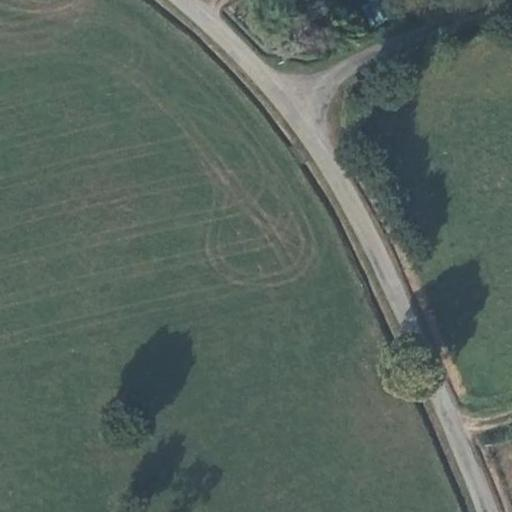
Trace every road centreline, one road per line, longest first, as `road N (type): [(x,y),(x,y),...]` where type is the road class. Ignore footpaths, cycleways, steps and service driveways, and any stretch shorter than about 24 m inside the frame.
road 1 (unclassified): [(485,511),(431,359),(288,98)]
road 2 (unclassified): [(288,98),(385,46),(500,0)]
road 3 (unclassified): [(288,98),(186,0)]
